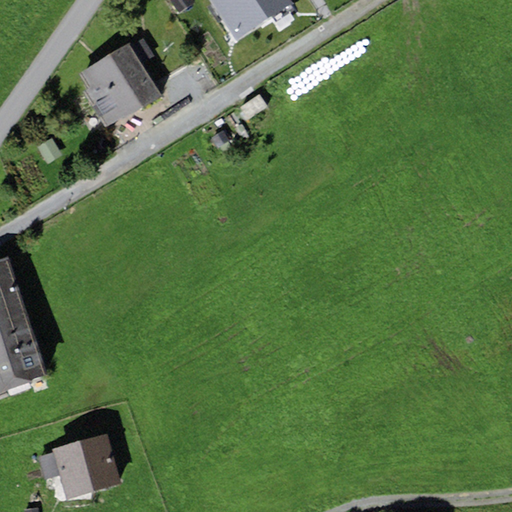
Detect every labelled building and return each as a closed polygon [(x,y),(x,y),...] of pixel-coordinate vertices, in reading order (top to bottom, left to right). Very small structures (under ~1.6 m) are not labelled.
[(214,0),(235,34),(290,0),(214,0)] [(130,42),(80,72),(90,88),(87,90),(108,124),(127,112),(159,92),(140,61),(152,54),(144,41),(133,47),(130,42)] [(246,102),(239,107),(248,119),(268,106),(260,93),(246,102)] [(0,258),(0,390),(48,373),(8,255),(0,258)] [(107,440),(39,460),(46,481),(61,476),(69,504),(121,488),(107,440)]
